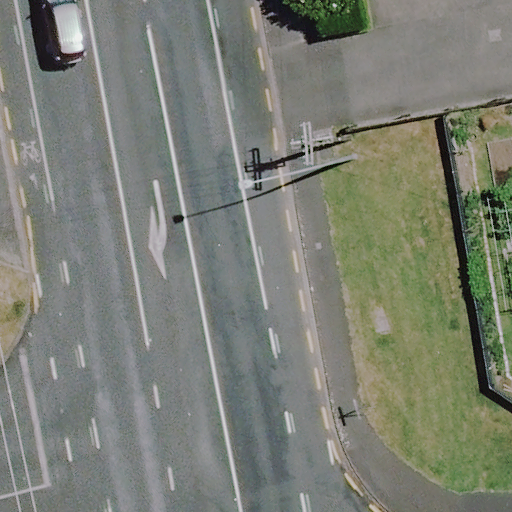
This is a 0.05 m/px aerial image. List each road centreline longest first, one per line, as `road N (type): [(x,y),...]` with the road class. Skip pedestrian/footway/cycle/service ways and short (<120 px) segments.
road 1 (secondary): [(164,458),(90,0)]
road 2 (residential): [(0,501),(164,458)]
